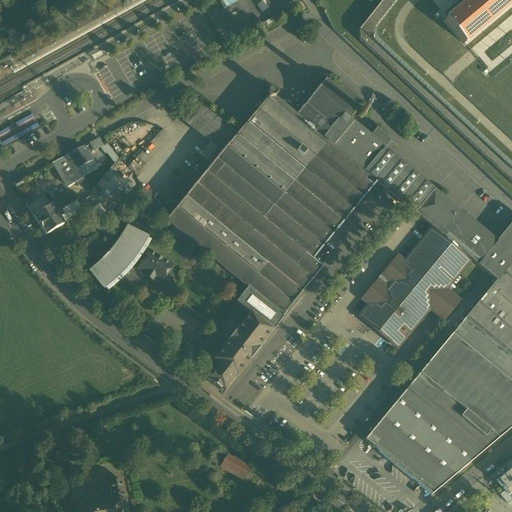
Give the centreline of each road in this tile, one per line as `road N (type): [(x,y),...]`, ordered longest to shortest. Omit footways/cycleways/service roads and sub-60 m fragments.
road 1 (residential): [(1,198),(3,182),(300,22),(317,21),(511,205)]
road 2 (secondary): [(180,383),(83,309),(45,268),(1,198)]
road 3 (secondary): [(349,511),(180,383)]
road 4 (residential): [(0,448),(180,383)]
road 5 (unknown): [(150,104),(185,138),(188,152),(120,207)]
